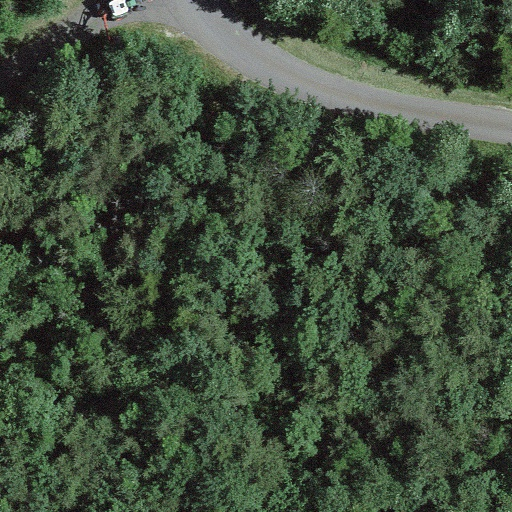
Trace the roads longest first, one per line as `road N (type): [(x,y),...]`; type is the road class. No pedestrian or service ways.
road 1 (unclassified): [(201,0),(212,26),(245,61),(310,85),(511,127)]
road 2 (unclassified): [(135,0),(0,84)]
